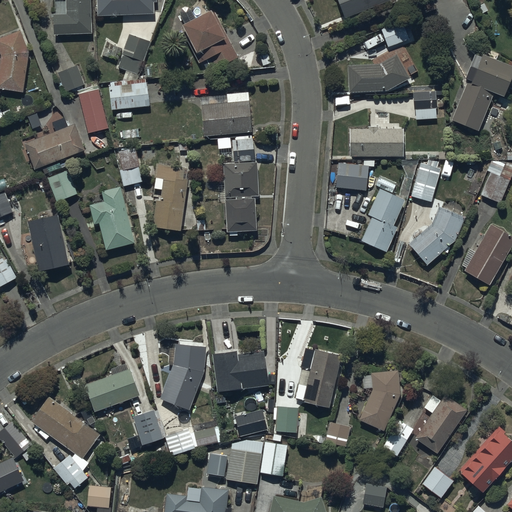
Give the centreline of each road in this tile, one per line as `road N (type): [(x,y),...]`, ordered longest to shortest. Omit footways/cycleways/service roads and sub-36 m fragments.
road 1 (residential): [(294,284),(189,292),(121,309),(0,370)]
road 2 (residential): [(294,284),(307,110),(294,36),(273,0)]
road 3 (residential): [(511,364),(428,318),(294,284)]
